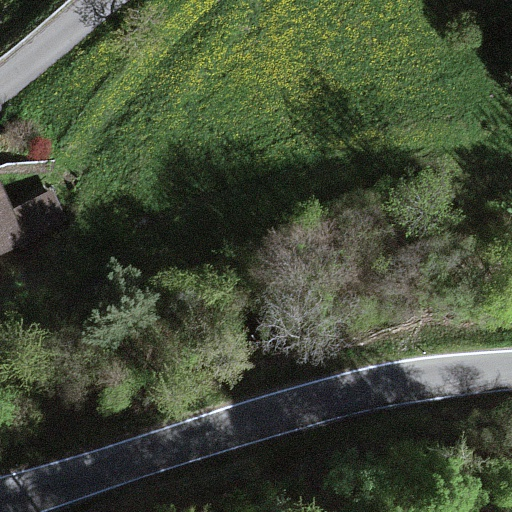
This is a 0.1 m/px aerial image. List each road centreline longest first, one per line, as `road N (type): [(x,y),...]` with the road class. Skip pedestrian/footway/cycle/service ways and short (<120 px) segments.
road 1 (unclassified): [(511,369),(419,376),(339,395),(0,500)]
road 2 (residential): [(0,73),(100,0)]
